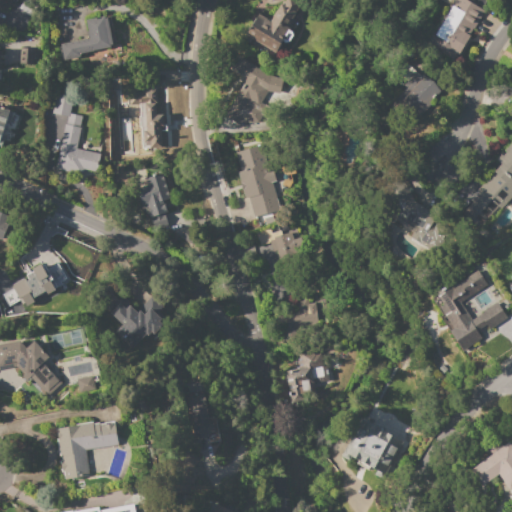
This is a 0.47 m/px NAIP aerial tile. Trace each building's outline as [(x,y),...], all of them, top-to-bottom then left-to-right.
[(0,0),(14,0),(14,2),(15,3),(13,8),(9,6),(6,13),(0,9),(0,0)] [(245,35),(258,14),(269,21),(281,0),(290,0),(299,6),(286,27),(290,29),(289,30),(293,33),(286,44),(282,41),(275,53),(245,35)] [(452,0),(467,0),(471,2),(484,11),(457,56),(453,53),(451,56),(428,42),(452,0)] [(85,20),(104,16),(105,18),(106,18),(112,48),(79,54),(78,61),(63,64),(59,44),(88,38),(85,20)] [(19,64),(20,47),(34,48),(34,64),(19,64)] [(258,122),(246,125),(244,128),(224,116),(246,78),(230,69),(237,56),(272,76),(272,77),(282,78),(280,92),(266,90),(256,107),(263,110),(258,122)] [(389,107),(406,89),(402,86),(414,74),(418,78),(423,74),(433,81),(440,90),(408,125),(389,107)] [(64,124),(66,124),(67,117),(51,113),(56,94),(73,97),(69,113),(81,116),(79,127),(80,127),(76,149),(101,154),(97,172),(82,169),(81,175),(55,169),(64,124)] [(144,103),(155,102),(155,115),(162,114),(163,127),(160,127),(162,147),(152,148),(152,149),(142,149),(140,127),(146,127),(144,103)] [(0,107),(10,111),(0,137),(0,107)] [(511,142),(511,196),(480,230),(462,212),(479,194),(475,190),(500,164),(495,159),(500,154),(502,156),(506,152),(504,150),(511,142)] [(244,198),(239,179),(247,177),(240,151),(260,145),(268,172),(272,171),(278,189),(244,198)] [(137,187),(147,185),(145,178),(150,177),(150,175),(156,173),(156,175),(163,173),(170,199),(163,201),(166,213),(164,214),(167,226),(153,230),(150,217),(149,218),(145,204),(142,205),(137,187)] [(394,188),(386,202),(398,209),(393,217),(412,228),(407,236),(433,252),(447,229),(432,221),(437,213),(394,188)] [(254,231),(287,221),(289,229),(297,227),(304,251),(274,259),(269,242),(258,246),(254,231)] [(50,262),(60,280),(54,283),(57,288),(45,295),(44,293),(33,299),(31,294),(27,296),(28,297),(10,307),(2,293),(11,288),(9,286),(25,277),(24,275),(42,264),(43,266),(50,262)] [(486,285),(470,296),(470,295),(460,302),(472,320),(496,303),(507,319),(490,330),(486,324),(476,331),(481,339),(463,351),(449,331),(453,328),(439,308),(438,308),(431,298),(435,295),(434,293),(440,289),(441,290),(444,287),(444,286),(449,283),(451,286),(457,282),(458,283),(476,271),(486,285)] [(102,287),(108,286),(112,289),(112,295),(117,300),(121,295),(130,304),(129,306),(137,313),(139,311),(144,315),(150,308),(157,315),(152,320),(159,326),(153,334),(151,333),(145,341),(133,331),(127,338),(117,329),(121,324),(92,299),(102,287)] [(315,303),(318,327),(280,333),(278,315),(297,312),(296,300),(307,299),(308,304),(315,303)] [(44,362),(62,383),(46,396),(30,377),(25,381),(20,375),(22,374),(16,367),(0,369),(0,342),(19,339),(19,341),(25,348),(34,341),(49,357),(44,362)] [(296,355),(320,351),(322,366),(309,368),(313,392),(290,396),(286,371),(299,369),(296,355)] [(76,380),(92,376),(95,388),(78,391),(76,380)] [(185,396),(207,393),(211,421),(212,421),(213,432),(207,433),(208,437),(192,439),(185,396)] [(362,420),(401,441),(381,478),(341,456),(349,442),(350,442),(362,420)] [(118,444),(84,450),(88,476),(64,480),(63,472),(60,472),(59,461),(61,460),(60,456),(58,456),(56,439),(57,439),(56,433),(55,434),(55,429),(75,426),(75,425),(92,422),(92,425),(96,425),(95,423),(99,423),(99,424),(114,422),(118,444)] [(508,443),(511,448),(511,482),(507,486),(498,474),(481,486),(470,470),(508,443)]
